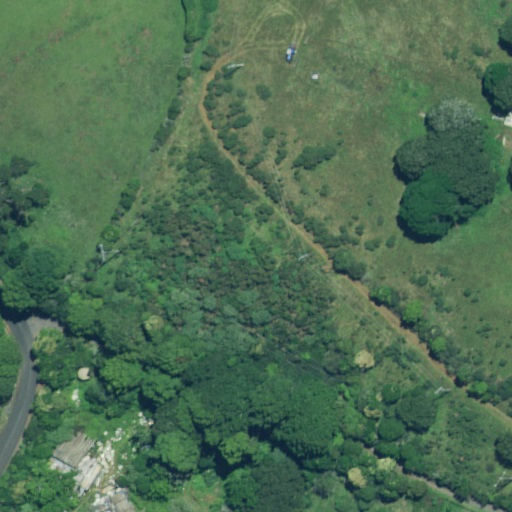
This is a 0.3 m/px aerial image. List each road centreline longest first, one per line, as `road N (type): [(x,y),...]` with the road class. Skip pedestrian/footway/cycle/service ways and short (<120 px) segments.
road 1 (track): [(0,304),(81,327),(511,506)]
road 2 (track): [(511,440),(223,154),(196,101)]
road 3 (unclassified): [(0,330),(23,371),(22,443),(0,482)]
